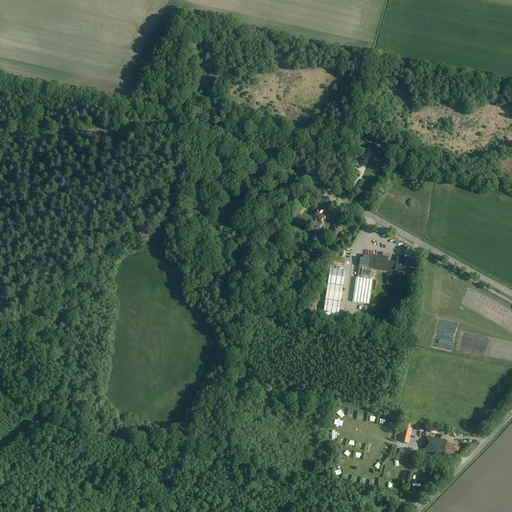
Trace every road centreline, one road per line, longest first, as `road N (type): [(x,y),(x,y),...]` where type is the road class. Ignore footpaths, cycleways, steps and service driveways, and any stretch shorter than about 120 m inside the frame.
road 1 (tertiary): [(511,294),(213,134),(146,128),(0,141)]
road 2 (track): [(0,453),(36,424),(221,464),(255,317),(407,351)]
road 3 (track): [(0,76),(127,104),(125,130)]
road 4 (unclassified): [(417,511),(511,413)]
